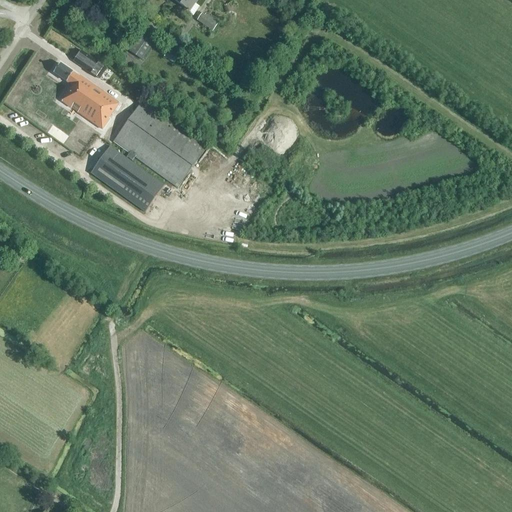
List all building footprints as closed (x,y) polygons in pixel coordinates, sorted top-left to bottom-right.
[(193,17),(199,8),(194,4),(196,0),(172,0),(187,11),(186,12),(193,17)] [(212,32),(217,24),(219,22),(201,11),(196,21),(212,32)] [(142,60),(153,44),(140,35),(129,51),(142,60)] [(174,64),(181,54),(171,47),(164,57),(174,64)] [(101,80),(108,70),(81,52),(74,61),(101,80)] [(61,65),(54,74),(72,86),(65,97),(66,98),(62,102),(71,109),(75,104),(81,109),(78,113),(102,131),(110,120),(109,119),(119,105),(79,77),(61,65)] [(178,188),(207,149),(143,103),(113,143),(130,154),(126,159),(131,162),(134,158),(178,188)] [(109,148),(90,174),(145,213),(164,187),(131,163),(126,160),(109,148)] [(195,185),(186,202),(199,210),(209,192),(195,185)] [(20,260),(25,254),(16,247),(10,253),(20,260)]
